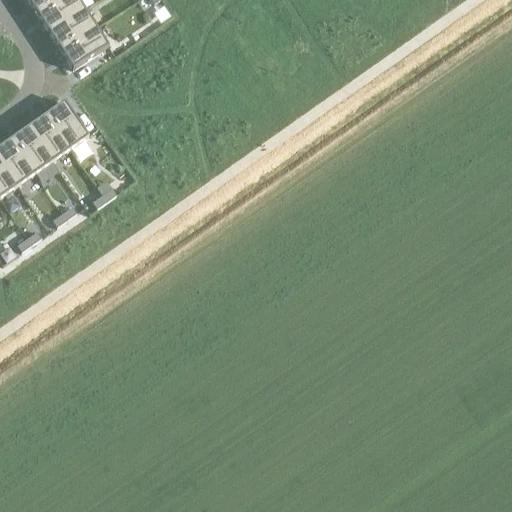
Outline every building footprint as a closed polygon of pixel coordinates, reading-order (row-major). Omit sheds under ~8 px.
[(25,0),(37,18),(64,0),(25,0)] [(75,0),(64,0),(37,18),(49,36),(84,13),(75,0)] [(84,13),(49,36),(60,54),(96,31),(84,13)] [(96,31),(60,54),(72,73),(108,50),(96,31)] [(64,106),(45,119),(70,153),(88,141),(64,106)] [(45,119),(28,131),(52,166),(70,153),(45,119)] [(28,131),(10,144),(35,178),(52,166),(28,131)] [(10,144),(0,150),(0,166),(17,191),(35,178),(10,144)] [(0,166),(0,202),(17,191),(0,166)] [(112,192),(102,199),(107,206),(117,199),(112,192)] [(102,199),(92,206),(97,213),(107,206),(102,199)] [(72,211),(62,218),(67,224),(77,217),(72,211)] [(62,218),(52,224),(57,231),(67,224),(62,218)] [(37,235),(27,242),(31,249),(41,242),(37,235)] [(27,242),(17,249),(22,256),(31,249),(27,242)]
